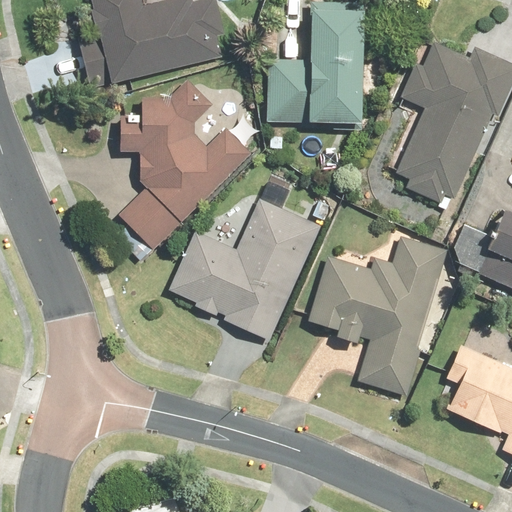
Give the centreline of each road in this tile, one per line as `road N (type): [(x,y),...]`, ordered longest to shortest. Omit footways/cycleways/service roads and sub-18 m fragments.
road 1 (residential): [(82,387),(285,449),(430,511)]
road 2 (residential): [(0,147),(82,387)]
road 3 (residential): [(82,387),(35,511)]
